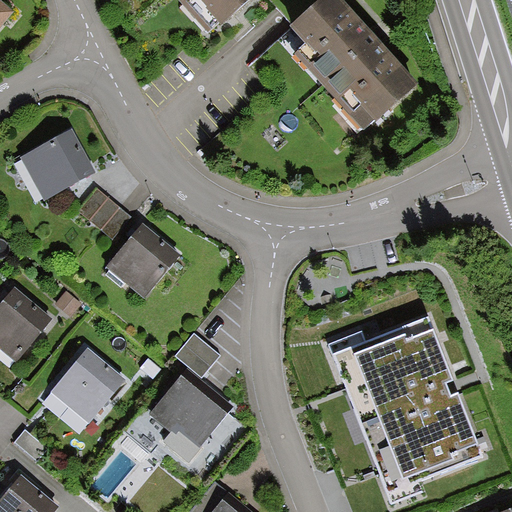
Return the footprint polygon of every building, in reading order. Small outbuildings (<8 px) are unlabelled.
[(252,0),(169,0),(208,42),(252,0)] [(339,0),(324,0),(281,37),(364,133),(416,88),(339,0)] [(0,27),(10,16),(0,6),(0,27)] [(68,133),(20,158),(42,200),(89,175),(68,133)] [(130,219),(93,190),(74,215),(110,244),(130,219)] [(106,271),(140,297),(173,255),(140,229),(106,271)] [(51,322),(12,290),(0,303),(0,357),(13,368),(51,322)] [(485,458),(429,315),(370,337),(364,322),(322,339),(388,510),(427,495),(422,482),(485,458)] [(177,361),(207,381),(224,356),(195,336),(177,361)] [(129,377),(94,346),(54,392),(89,423),(129,377)] [(191,451),(219,417),(175,382),(148,415),(191,451)] [(52,511),(58,506),(19,477),(0,502),(0,511),(52,511)] [(251,511),(228,492),(210,511),(251,511)]
